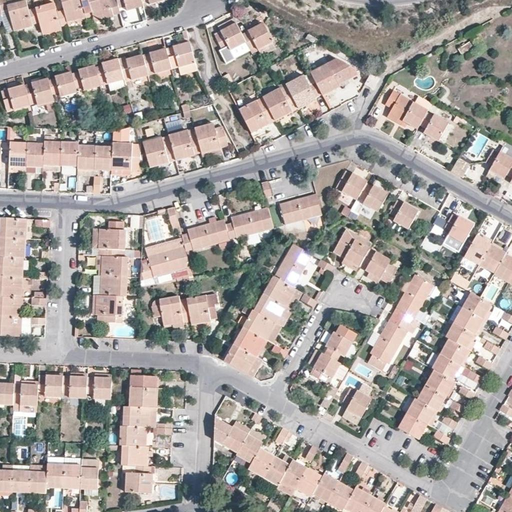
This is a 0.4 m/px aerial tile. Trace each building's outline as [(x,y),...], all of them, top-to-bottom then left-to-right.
[(93,16),(88,0),(60,0),(63,10),(67,24),(93,16)] [(107,0),(88,0),(93,16),(95,22),(113,17),(112,15),(119,12),(118,8),(116,0),(110,0),(108,1),(107,0)] [(141,2),(140,0),(116,0),(118,8),(125,6),(126,10),(142,6),(141,2)] [(25,1),(7,6),(8,11),(13,31),(32,26),(32,24),(39,22),(35,8),(27,10),(25,1)] [(54,4),(35,8),(39,22),(42,34),(61,29),(61,27),(67,25),(67,24),(63,10),(57,12),(54,4)] [(231,50),(245,42),(242,36),(235,23),(221,31),(222,33),(216,36),(222,49),(219,50),(226,64),(236,59),(231,50)] [(249,32),(242,36),(245,42),(251,53),(258,49),(273,42),(263,23),(248,30),(249,32)] [(471,39),(471,40),(457,48),(462,55),(475,46),(471,39)] [(174,48),(166,50),(171,69),(178,67),(181,76),(198,71),(190,42),(185,43),(174,46),(174,48)] [(273,42),(258,49),(261,56),(276,48),(273,42)] [(171,69),(166,50),(165,49),(150,53),(150,55),(143,57),(147,74),(154,72),(155,74),(171,69)] [(337,58),(329,53),(312,62),(312,72),(337,58)] [(143,57),(142,55),(126,59),(125,57),(118,59),(124,80),(124,81),(130,79),(131,80),(148,76),(147,74),(143,57)] [(337,58),(312,72),(310,73),(311,73),(322,94),(323,96),(340,87),(339,85),(358,75),(354,68),(337,58)] [(124,80),(118,59),(102,64),(102,66),(95,68),(99,82),(106,80),(107,84),(124,80)] [(276,64),(270,67),(272,73),(279,70),(276,64)] [(95,68),(94,66),(78,70),(79,72),(72,74),(76,89),(83,86),(84,90),(94,88),(100,86),(99,82),(95,68)] [(76,89),(72,74),(71,72),(55,77),(56,79),(48,80),(52,95),(60,93),(61,97),(77,93),(76,89)] [(304,75),(287,85),(299,108),(316,99),(315,98),(322,94),(311,73),(305,76),(304,75)] [(222,78),(228,89),(234,85),(229,74),(222,78)] [(379,79),(371,75),(365,84),(373,89),(379,79)] [(150,84),(148,76),(131,80),(133,88),(150,84)] [(48,80),(48,79),(31,83),(32,84),(24,86),(30,105),(37,103),(38,106),(54,101),(52,95),(48,80)] [(107,84),(109,90),(125,86),(124,81),(124,80),(107,84)] [(30,105),(24,86),(24,85),(8,89),(8,92),(1,94),(7,112),(30,106),(30,105)] [(287,85),(262,97),(274,121),(299,108),(287,85)] [(103,97),(100,86),(94,88),(97,98),(103,97)] [(344,94),(340,87),(323,96),(326,104),(344,94)] [(405,122),(417,129),(419,125),(426,112),(427,110),(392,90),(384,104),(390,107),(386,116),(395,121),(397,118),(405,122)] [(262,97),(239,110),(251,133),(274,121),(262,97)] [(188,104),(181,106),(183,112),(190,110),(188,104)] [(190,110),(183,112),(185,119),(192,117),(190,110)] [(426,112),(419,125),(426,128),(423,133),(438,141),(448,123),(434,115),(433,116),(426,112)] [(149,121),(141,124),(142,132),(151,129),(149,121)] [(213,123),(195,129),(202,152),(202,153),(220,148),(228,146),(223,127),(215,129),(213,123)] [(182,124),(167,129),(169,137),(175,159),(175,161),(194,155),(194,154),(202,152),(195,129),(184,131),(182,124)] [(128,144),(129,127),(113,132),(113,143),(112,147),(111,169),(131,170),(138,170),(140,144),(128,144)] [(162,137),(143,143),(150,168),(168,163),(168,161),(175,159),(169,137),(162,139),(162,137)] [(504,144),(500,152),(511,158),(511,145),(506,141),(504,144)] [(27,143),(10,142),(9,166),(13,166),(26,167),(27,143)] [(61,142),(44,142),(44,144),(43,166),(60,167),(61,142)] [(78,143),(61,142),(60,167),(77,167),(78,146),(78,143)] [(44,144),(27,143),(26,167),(43,168),(43,166),(44,144)] [(95,146),(78,146),(77,167),(77,169),(94,170),(95,146)] [(112,147),(95,146),(94,170),(111,170),(111,169),(112,147)] [(221,152),(220,148),(202,153),(203,157),(221,152)] [(506,174),(511,163),(511,158),(500,152),(499,154),(493,150),(486,162),(492,166),(489,170),(504,178),(506,174)] [(469,163),(458,157),(450,171),(461,177),(469,163)] [(169,167),(168,163),(150,168),(151,172),(169,167)] [(504,178),(489,170),(486,176),(500,185),(504,178)] [(359,195),(366,183),(367,181),(353,172),(352,175),(346,171),(336,188),(357,200),(359,195)] [(268,182),(261,183),(265,198),(272,196),(268,182)] [(366,183),(359,195),(366,199),(363,203),(378,212),(388,193),(374,185),(373,187),(366,183)] [(322,215),(317,194),(280,204),(282,213),(285,225),(322,215)] [(397,200),(389,213),(395,217),(393,221),(408,229),(419,210),(404,202),(403,204),(397,200)] [(368,217),(371,208),(357,203),(354,211),(368,217)] [(174,207),(167,209),(173,230),(180,228),(174,207)] [(344,207),(341,214),(349,217),(352,209),(344,207)] [(272,229),(274,228),(268,208),(232,217),(233,223),(226,225),(230,239),(237,237),(237,238),(272,229)] [(452,214),(445,227),(451,231),(449,235),(463,242),(473,224),(460,216),(458,218),(452,214)] [(215,217),(208,220),(209,223),(198,227),(187,229),(188,231),(188,234),(181,235),(183,239),(184,247),(186,251),(193,249),(194,250),(219,243),(220,249),(231,246),(230,239),(226,225),(224,219),(216,221),(216,219),(215,217)] [(26,219),(0,218),(0,225),(0,237),(25,239),(26,219)] [(109,229),(99,229),(99,249),(100,249),(100,256),(102,256),(125,258),(126,230),(124,230),(124,223),(109,222),(109,229)] [(272,229),(258,232),(260,234),(261,236),(265,238),(270,237),(272,233),(272,229)] [(369,248),(364,245),(355,240),(358,235),(347,229),(333,252),(344,258),(358,267),(369,248)] [(367,240),(358,235),(355,240),(364,245),(367,240)] [(490,244),(476,235),(464,256),(479,264),(490,244)] [(25,239),(0,237),(0,257),(23,258),(25,258),(25,255),(25,246),(25,239)] [(184,247),(183,239),(146,249),(148,257),(184,247)] [(425,239),(422,246),(434,252),(437,244),(425,239)] [(313,255),(294,244),(275,277),(294,287),(313,255)] [(505,252),(490,244),(479,264),(494,273),(504,253),(505,252)] [(186,251),(184,247),(148,257),(149,262),(141,264),(140,277),(140,281),(190,267),(186,251)] [(388,284),(397,268),(388,263),(389,261),(390,260),(369,248),(358,267),(369,273),(388,284)] [(511,274),(511,257),(504,253),(494,273),(493,274),(508,283),(511,274)] [(127,277),(128,258),(125,258),(102,256),(101,276),(127,277)] [(0,257),(0,276),(22,278),(23,258),(0,257)] [(356,271),(358,267),(344,258),(342,263),(356,271)] [(334,267),(321,259),(318,265),(331,272),(334,267)] [(377,283),(379,279),(369,273),(367,277),(377,283)] [(411,281),(405,292),(393,314),(416,327),(420,321),(415,317),(434,284),(415,274),(411,281)] [(22,278),(0,276),(0,295),(21,297),(22,288),(22,283),(22,278)] [(100,295),(123,296),(127,296),(127,277),(101,276),(100,295)] [(275,277),(274,276),(264,293),(287,306),(296,289),(294,287),(275,277)] [(401,290),(405,292),(411,281),(407,279),(401,290)] [(452,288),(447,285),(441,295),(446,298),(452,288)] [(303,293),(296,289),(287,306),(293,310),(303,293)] [(480,297),(471,292),(463,308),(483,319),(492,304),(480,297)] [(277,324),(287,306),(264,293),(254,311),(276,323),(277,324)] [(317,300),(305,293),(301,300),(313,307),(317,300)] [(21,297),(0,295),(0,316),(22,317),(23,297),(21,297)] [(123,296),(100,295),(97,295),(96,315),(98,314),(97,322),(122,323),(123,296)] [(216,295),(187,299),(191,322),(191,324),(210,322),(209,319),(217,319),(215,304),(218,304),(216,295)] [(191,322),(187,299),(180,300),(179,297),(157,300),(154,301),(152,303),(151,306),(153,317),(162,316),(164,326),(172,325),(182,323),(191,322)] [(454,322),(463,308),(458,305),(450,319),(454,322)] [(284,327),(293,310),(287,306),(277,324),(282,326),(284,327)] [(253,310),(247,307),(238,323),(243,327),(253,310)] [(475,334),(483,319),(463,308),(454,322),(475,334)] [(254,311),(253,310),(243,327),(266,340),(276,323),(254,311)] [(511,324),(511,315),(510,314),(504,311),(501,318),(511,324)] [(413,334),(416,327),(393,314),(370,353),(389,363),(408,331),(413,334)] [(22,317),(0,316),(0,334),(21,336),(22,317)] [(30,318),(22,317),(21,336),(29,336),(30,324),(30,318)] [(454,322),(450,319),(441,334),(446,337),(454,322)] [(475,334),(454,322),(446,337),(449,338),(466,348),(475,334)] [(184,330),(182,323),(172,325),(174,332),(184,330)] [(277,324),(276,323),(266,340),(275,344),(279,346),(280,343),(274,340),(282,326),(277,324)] [(327,347),(323,353),(337,361),(340,355),(344,357),(353,342),(352,342),(357,334),(341,325),(339,327),(336,333),(334,332),(326,346),(327,347)] [(505,339),(509,333),(496,326),(493,332),(505,339)] [(257,357),(266,340),(243,327),(233,344),(257,357)] [(469,350),(466,348),(449,338),(440,354),(461,365),(469,350)] [(500,348),(488,341),(484,347),(496,354),(500,348)] [(257,357),(233,344),(224,361),(253,377),(262,360),(257,357)] [(288,352),(279,346),(275,344),(272,351),(284,358),(288,352)] [(313,367),(322,352),(317,349),(308,364),(313,367)] [(337,361),(323,353),(322,352),(313,367),(315,368),(312,374),(324,381),(328,376),(332,378),(334,375),(340,364),(340,363),(337,361)] [(461,365),(440,354),(432,368),(434,369),(453,380),(461,365)] [(488,369),(491,362),(479,355),(476,362),(488,369)] [(348,368),(340,364),(334,375),(341,380),(348,368)] [(455,381),(453,380),(434,369),(425,384),(446,396),(455,381)] [(483,378),(471,371),(467,376),(480,384),(483,378)] [(63,377),(63,376),(46,375),(45,377),(39,376),(39,381),(38,385),(38,391),(45,392),(45,396),(62,397),(62,392),(63,377)] [(157,376),(141,376),(131,375),(130,405),(152,407),(156,407),(157,376)] [(87,377),(70,376),(70,378),(63,377),(62,392),(70,393),(70,397),(86,398),(87,379),(87,377)] [(111,378),(94,377),(94,379),(87,379),(86,398),(110,399),(111,378)] [(14,385),(14,383),(0,382),(0,403),(13,405),(14,385)] [(38,385),(21,384),(21,385),(14,385),(13,405),(13,411),(37,412),(38,391),(38,385)] [(361,384),(357,390),(366,395),(370,388),(361,384)] [(446,396),(425,384),(417,399),(435,409),(437,411),(446,396)] [(471,399),(475,392),(462,385),(459,392),(471,399)] [(357,392),(350,388),(343,402),(349,405),(347,409),(360,417),(371,398),(366,395),(357,390),(357,392)] [(406,413),(427,424),(435,409),(417,399),(415,398),(406,413)] [(466,407),(454,400),(450,407),(462,414),(466,407)] [(511,408),(503,403),(500,409),(511,415),(511,408)] [(130,405),(124,405),(123,425),(147,426),(151,426),(152,407),(130,405)] [(360,417),(347,409),(343,416),(356,424),(360,417)] [(259,415),(255,412),(251,419),(255,421),(259,415)] [(398,428),(419,440),(427,424),(406,413),(398,428)] [(454,429),(458,422),(445,415),(442,422),(454,429)] [(248,434),(251,429),(236,421),(233,425),(248,434)] [(248,434),(233,425),(232,427),(226,423),(218,436),(225,440),(223,444),(237,453),(248,434)] [(147,426),(123,425),(120,425),(119,445),(122,445),(146,446),(147,426)] [(288,432),(282,428),(275,440),(281,444),(283,440),(288,432)] [(251,429),(248,434),(263,443),(266,438),(251,429)] [(450,437),(437,430),(433,437),(446,444),(450,437)] [(291,433),(288,432),(283,440),(287,442),(291,433)] [(263,443),(248,434),(237,453),(236,455),(251,464),(260,448),(263,443)] [(146,446),(122,445),(121,464),(123,465),(148,466),(148,446),(146,446)] [(318,448),(313,445),(305,458),(311,461),(318,448)] [(263,477),(275,456),(260,448),(251,464),(248,468),(263,477)] [(352,457),(347,453),(339,465),(345,469),(352,457)] [(277,485),(289,464),(275,456),(263,477),(277,485)] [(307,467),(293,459),(289,464),(277,485),(277,487),(291,496),(295,488),(307,467)] [(99,460),(82,460),(82,465),(81,468),(98,468),(99,460)] [(367,465),(361,462),(354,474),(360,477),(363,472),(367,465)] [(63,488),(64,464),(47,464),(47,472),(46,487),(63,488)] [(81,468),(82,465),(64,464),(63,488),(80,489),(81,468)] [(148,466),(123,465),(123,472),(126,472),(126,491),(151,492),(152,474),(155,473),(155,466),(148,466)] [(312,494),(322,476),(307,467),(295,488),(311,496),(312,494)] [(97,490),(98,468),(81,468),(80,489),(84,489),(97,490)] [(13,471),(0,470),(0,496),(0,495),(1,491),(12,492),(13,471)] [(30,471),(13,471),(12,492),(29,493),(30,471)] [(47,472),(30,471),(29,493),(46,493),(46,487),(47,472)] [(338,481),(324,473),(322,476),(312,494),(327,501),(338,481)] [(344,507),(354,490),(338,481),(327,501),(342,510),(344,507)] [(361,490),(355,487),(354,490),(344,507),(351,511),(360,511),(370,495),(367,493),(361,490)] [(419,511),(427,498),(420,494),(411,509),(415,511),(419,511)] [(511,511),(511,496),(508,494),(499,511),(500,511),(511,511)] [(382,501),(377,498),(370,495),(360,511),(380,511),(383,506),(385,503),(382,501)] [(86,511),(86,502),(79,501),(79,511),(78,511),(86,511)] [(438,511),(442,507),(435,503),(430,511),(438,511)]
